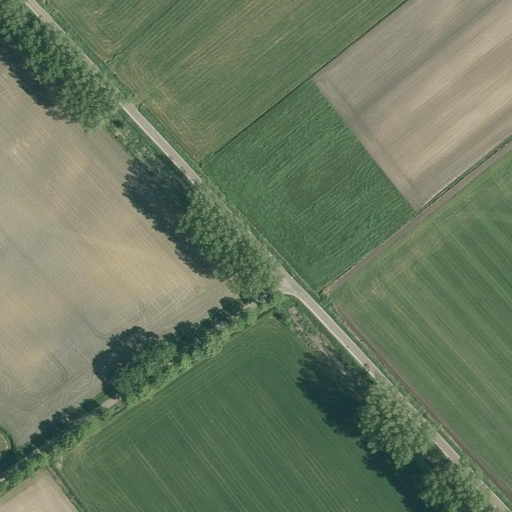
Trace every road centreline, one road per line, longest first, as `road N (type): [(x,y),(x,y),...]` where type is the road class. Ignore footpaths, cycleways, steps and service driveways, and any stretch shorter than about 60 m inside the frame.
road 1 (unclassified): [(287,279),(28,0)]
road 2 (unclassified): [(287,279),(0,484)]
road 3 (unclassified): [(503,511),(287,279)]
